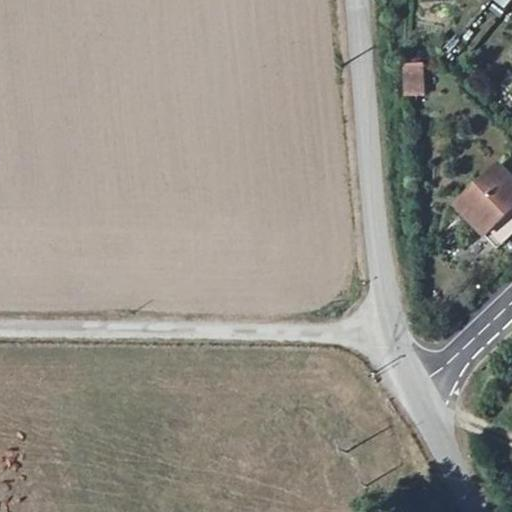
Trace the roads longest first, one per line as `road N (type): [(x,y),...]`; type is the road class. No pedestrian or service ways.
road 1 (unclassified): [(0,329),(390,333)]
road 2 (secondary): [(390,333),(357,0)]
road 3 (residential): [(415,396),(511,304)]
road 4 (secondary): [(476,511),(415,396)]
